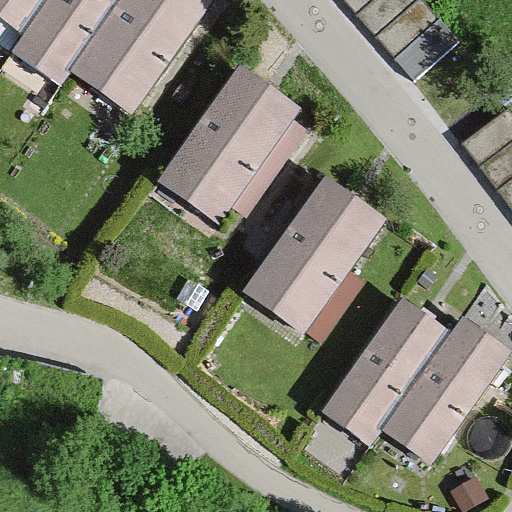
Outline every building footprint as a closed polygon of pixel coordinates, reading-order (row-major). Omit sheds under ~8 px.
[(0,0),(0,28),(24,45),(55,0),(0,0)] [(68,80),(124,0),(55,0),(24,45),(13,60),(60,93),(68,80)] [(213,8),(201,0),(124,0),(68,80),(131,124),(213,8)] [(414,0),(340,0),(413,84),(455,48),(414,0)] [(300,119),(240,77),(235,85),(156,196),(216,238),(300,119)] [(511,120),(508,115),(463,149),(511,214),(511,120)] [(383,230),(323,188),(242,301),(302,344),(383,230)] [(448,345),(402,311),(322,421),(368,455),(378,440),(448,345)] [(460,329),(448,345),(378,440),(430,477),(510,364),(460,329)] [(0,445),(59,454),(80,423),(104,388),(59,372),(0,364),(0,445)] [(470,511),(485,504),(474,484),(452,497),(460,511),(470,511)]
